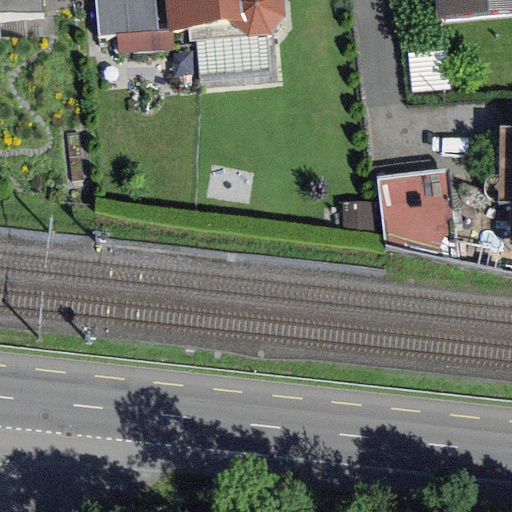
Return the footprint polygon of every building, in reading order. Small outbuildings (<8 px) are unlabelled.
[(51,0),(0,0),(0,21),(53,18),(51,0)] [(284,0),(174,0),(179,36),(287,24),(284,0)] [(511,0),(442,0),(445,30),(511,24),(511,0)] [(457,175),(387,186),(394,237),(465,226),(457,175)] [(511,264),(511,244),(460,235),(453,271),(509,281),(511,264)]
